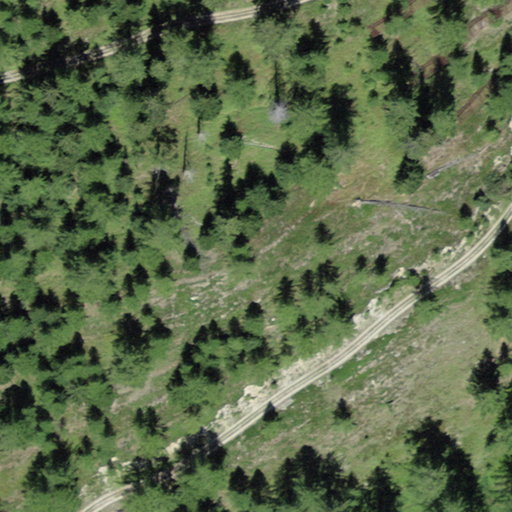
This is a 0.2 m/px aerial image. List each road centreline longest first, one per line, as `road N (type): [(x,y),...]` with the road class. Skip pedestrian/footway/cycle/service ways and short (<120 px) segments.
road 1 (track): [(88,511),(111,492),(242,426),(360,344),(511,217)]
road 2 (track): [(295,0),(148,32),(0,78)]
